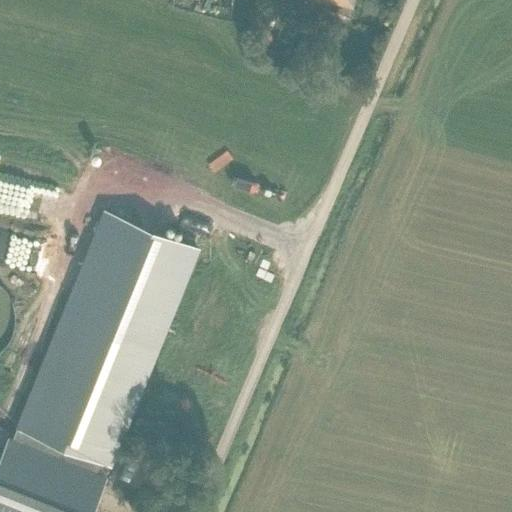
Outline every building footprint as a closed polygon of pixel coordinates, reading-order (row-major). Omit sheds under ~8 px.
[(353,0),(322,0),(324,0),(323,5),(350,13),(353,0)] [(261,30),(263,34),(267,41),(273,38),(267,27),(261,30)] [(111,464),(198,248),(105,210),(17,426),(42,436),(38,447),(9,436),(0,458),(0,511),(91,511),(106,475),(105,474),(109,463),(111,464)] [(239,259),(237,267),(259,273),(261,265),(239,259)] [(0,350),(2,349),(7,343),(9,337),(12,330),(14,322),(14,314),(13,306),(10,298),(7,292),(2,286),(0,284),(0,350)]
